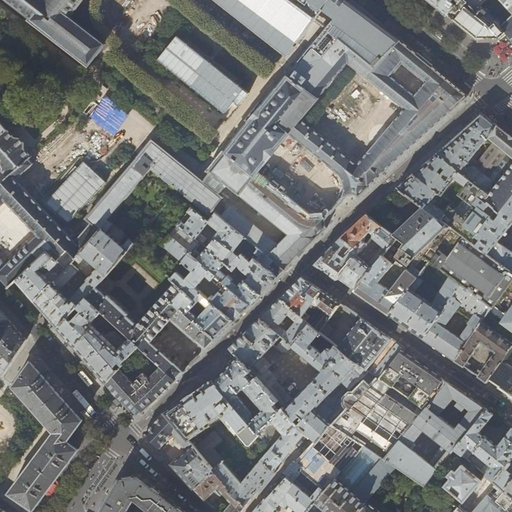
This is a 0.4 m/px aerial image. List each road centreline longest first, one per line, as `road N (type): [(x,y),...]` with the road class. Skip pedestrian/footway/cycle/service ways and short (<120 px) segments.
road 1 (residential): [(302,264),(511,409)]
road 2 (residential): [(302,264),(489,92)]
road 3 (residential): [(124,438),(302,264)]
road 4 (tertiary): [(0,293),(124,438)]
road 5 (residential): [(489,92),(377,0)]
